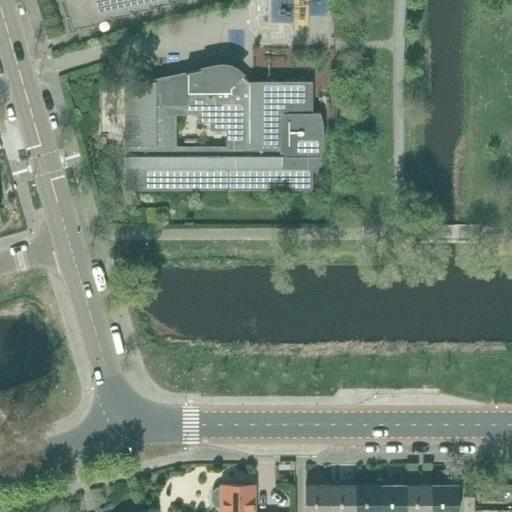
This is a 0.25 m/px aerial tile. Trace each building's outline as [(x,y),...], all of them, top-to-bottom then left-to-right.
[(92,27),(84,0),(60,0),(61,1),(63,1),(68,17),(66,17),(66,19),(68,18),(72,31),(73,30),(72,29),(90,21),(92,27)] [(110,19),(111,19),(105,0),(84,0),(92,27),(93,27),(91,21),(110,18),(110,19)] [(130,16),(131,16),(126,0),(105,0),(111,19),(112,19),(111,18),(128,10),(130,16)] [(149,10),(150,10),(146,0),(126,0),(131,16),(130,12),(148,4),(149,10)] [(167,0),(168,5),(169,5),(167,0),(146,0),(150,10),(151,10),(149,6),(165,0),(167,0)] [(227,67),(224,66),(221,66),(196,71),(196,73),(185,73),(155,79),(155,83),(125,83),(125,189),(126,189),(126,188),(280,188),(280,189),(281,189),(281,188),(311,187),(311,189),(312,189),(312,174),(317,165),(320,155),(323,144),(323,134),(322,123),(320,113),(319,113),(312,113),(312,83),(248,83),(238,72),(236,70),(233,69),(230,68),(227,67)] [(253,511),(254,485),(221,485),(221,488),(215,488),(211,492),(209,498),(211,504),(215,508),(221,509),(221,511),(253,511)] [(330,511),(331,485),(305,485),(304,511),(330,511)] [(330,511),(355,511),(356,485),(331,485),(330,511)] [(380,511),(381,485),(356,485),(355,511),(380,511)] [(406,511),(406,485),(381,485),(380,511),(406,511)] [(406,511),(431,511),(431,485),(406,485),(406,511)] [(457,511),(457,485),(431,485),(431,511),(457,511)] [(474,511),(474,498),(463,498),(463,511),(474,511)]
